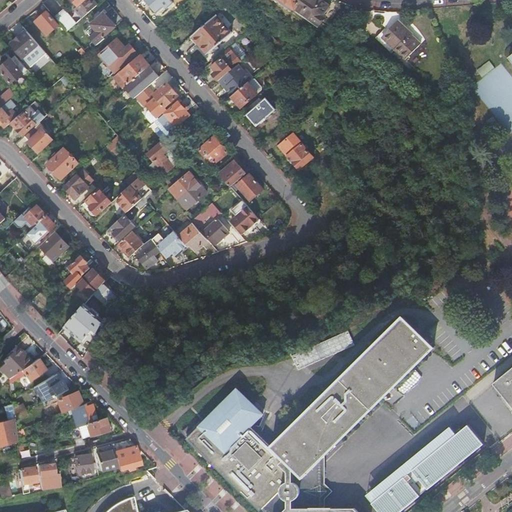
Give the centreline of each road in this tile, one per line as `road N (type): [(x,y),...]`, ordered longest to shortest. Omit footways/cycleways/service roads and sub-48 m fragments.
road 1 (residential): [(305,217),(303,232),(251,254),(157,282),(129,279),(0,150)]
road 2 (residential): [(305,217),(116,0)]
road 3 (residential): [(25,319),(137,433)]
road 4 (residential): [(137,433),(18,464)]
